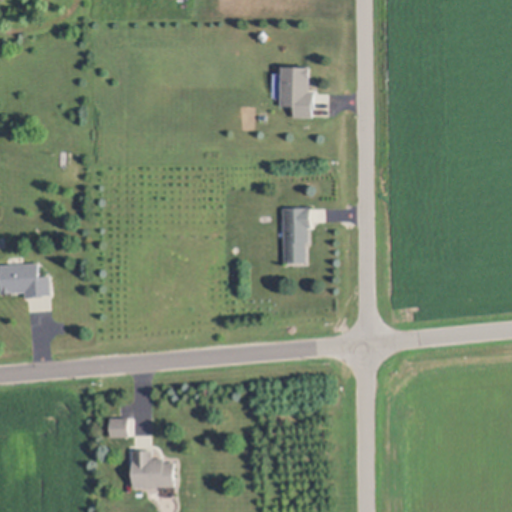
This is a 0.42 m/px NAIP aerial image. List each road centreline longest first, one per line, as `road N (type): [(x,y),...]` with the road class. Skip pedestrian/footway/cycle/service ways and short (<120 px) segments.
road 1 (residential): [(0,372),(511,329)]
road 2 (residential): [(368,511),(363,0)]
